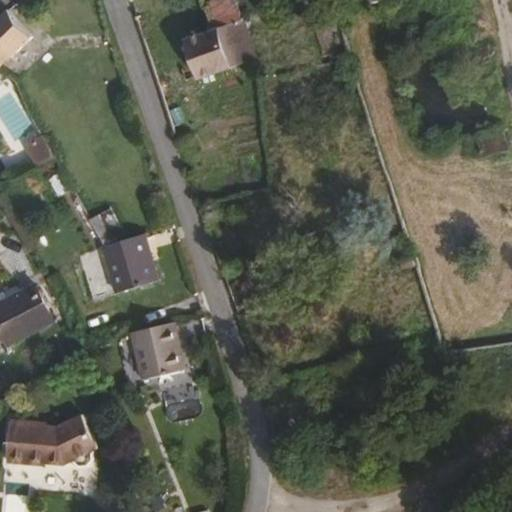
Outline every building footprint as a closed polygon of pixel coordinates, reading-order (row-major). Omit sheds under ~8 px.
[(255,59),(235,0),(213,0),(206,2),(216,34),(215,35),(231,70),(255,59)] [(349,49),(335,0),(316,0),(309,2),(323,56),(349,49)] [(0,64),(3,67),(33,39),(8,12),(0,19),(0,64)] [(231,70),(215,35),(160,50),(150,20),(133,17),(172,130),(201,121),(190,86),(231,70)] [(60,150),(42,123),(35,128),(39,135),(28,141),(42,161),(60,150)] [(155,284),(143,236),(101,248),(114,295),(155,284)] [(16,300),(0,308),(0,328),(9,345),(54,319),(35,285),(14,296),(16,300)] [(181,371),(172,324),(130,332),(140,380),(181,371)] [(7,457),(27,459),(33,459),(33,457),(68,459),(72,456),(74,456),(77,459),(78,461),(87,462),(92,456),(92,447),(98,443),(82,410),(59,421),(44,420),(44,417),(10,415),(9,417),(7,457)]
